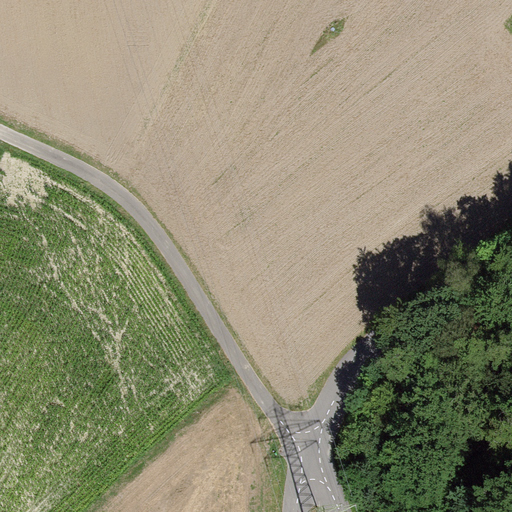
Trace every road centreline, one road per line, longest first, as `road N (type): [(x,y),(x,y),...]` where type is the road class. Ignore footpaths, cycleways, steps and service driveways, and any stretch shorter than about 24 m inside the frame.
road 1 (unclassified): [(0,132),(128,201),(305,453)]
road 2 (residential): [(305,453),(335,390),(371,344),(511,239)]
